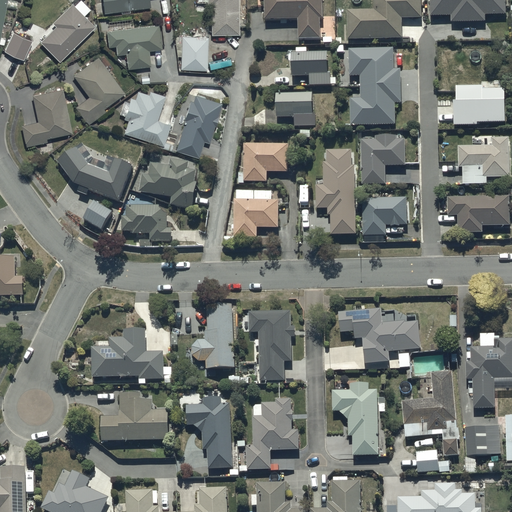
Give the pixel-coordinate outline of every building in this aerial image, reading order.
[(0,0),(0,43),(6,8),(15,9),(17,0),(0,0)] [(73,2),(52,21),(56,25),(40,40),(58,60),(95,26),(85,15),(91,9),(82,0),(80,0),(75,5),(73,2)] [(102,0),(104,12),(121,10),(121,13),(131,12),(130,9),(146,7),(145,0),(102,0)] [(235,0),(204,0),(205,5),(206,5),(207,35),(237,34),(235,0)] [(260,0),(261,23),(294,22),(295,42),(317,41),(316,22),(321,22),(320,0),(260,0)] [(345,13),(345,42),(400,41),(399,21),(419,21),(418,0),(371,0),(372,12),(345,13)] [(429,0),(430,15),(451,14),(451,21),(485,21),(485,14),(506,13),(505,0),(429,0)] [(156,24),(106,30),(108,47),(112,46),(113,55),(123,54),(124,68),(147,66),(146,50),(159,49),(156,24)] [(31,39),(13,31),(4,51),(23,59),(31,39)] [(178,58),(178,69),(204,71),(206,39),(173,37),(174,57),(178,58)] [(393,46),(348,48),(349,75),(360,74),(361,98),(350,98),(351,124),(395,122),(395,102),(401,102),(400,68),(394,68),(393,46)] [(294,55),(289,55),(290,79),(306,79),(307,87),(328,86),(327,76),(325,76),(324,54),(305,55),(305,50),(293,50),(294,55)] [(96,57),(70,77),(84,96),(71,106),(85,124),(103,111),(101,107),(122,92),(96,57)] [(59,88),(31,94),(37,120),(21,124),(26,146),(47,142),(46,137),(69,131),(59,88)] [(479,89),(452,90),(453,105),(449,105),(450,129),(474,128),(474,126),(501,125),(500,92),(479,93),(479,89)] [(146,95),(135,92),(132,99),(127,98),(120,119),(125,121),(120,134),(160,147),(167,124),(154,120),(162,96),(147,92),(146,95)] [(218,103),(193,95),(190,102),(187,101),(172,150),(195,158),(200,142),(205,144),(218,103)] [(309,95),(272,96),(273,120),(292,119),(293,129),(313,128),(312,117),(310,117),(309,95)] [(374,143),(358,143),(359,187),(383,187),(382,169),(401,169),(401,141),(393,141),(393,138),(373,138),(374,143)] [(459,170),(460,187),(484,187),(484,180),(506,179),(505,140),(490,141),(490,148),(456,149),(456,170),(459,170)] [(286,146),(241,147),(241,174),(237,174),(237,184),(264,184),(263,174),(286,174),(286,146)] [(110,176),(89,168),(76,151),(58,166),(72,183),(81,190),(121,205),(135,168),(115,161),(110,176)] [(348,169),(348,152),(324,152),(324,165),(321,165),(321,187),(314,187),(314,212),(325,212),(325,219),(328,219),(328,236),(352,236),(352,169),(348,169)] [(167,168),(148,165),(147,177),(139,176),(136,196),(169,200),(167,208),(191,211),(194,185),(191,185),(193,173),(185,172),(186,164),(168,161),(167,168)] [(254,241),(254,230),(275,231),(276,204),(270,203),(271,194),(234,193),(234,202),(231,202),(230,241),(254,241)] [(507,198),(445,200),(445,219),(454,218),(455,236),(480,235),(480,229),(508,228),(507,198)] [(361,200),(361,238),(383,238),(383,228),(388,228),(388,229),(397,229),(397,228),(404,228),(404,200),(361,200)] [(109,213),(92,203),(81,221),(98,232),(109,213)] [(159,204),(125,204),(125,215),(121,215),(121,231),(132,231),(132,233),(149,233),(149,240),(140,240),(140,246),(150,246),(150,243),(171,243),(171,227),(167,227),(167,212),(164,212),(159,207),(159,204)] [(15,259),(0,259),(0,297),(24,297),(24,278),(15,278),(15,259)] [(379,325),(378,312),(364,313),(364,305),(353,306),(353,314),(335,315),(337,336),(351,335),(351,342),(359,342),(361,366),(387,364),(386,354),(418,351),(416,323),(379,325)] [(188,358),(191,360),(191,368),(196,373),(232,371),(229,307),(203,308),(205,333),(201,334),(202,342),(194,343),(188,349),(188,358)] [(287,329),(287,314),(256,314),(256,312),(249,312),(249,315),(246,315),(246,334),(255,334),(257,384),(282,383),(282,364),(289,364),(288,339),(291,339),(291,329),(287,329)] [(161,382),(160,353),(143,354),(142,332),(121,333),(121,340),(109,340),(109,349),(92,350),(93,379),(140,379),(140,380),(146,380),(146,382),(161,382)] [(491,382),(492,382),(511,381),(511,341),(492,342),(492,336),(477,336),(477,350),(467,350),(467,365),(462,365),(463,383),(469,382),(470,411),(491,410),(491,407),(492,407),(492,395),(491,395),(491,382)] [(456,431),(454,431),(449,375),(428,377),(430,401),(400,404),(403,441),(440,437),(441,457),(455,456),(454,441),(456,441),(456,431)] [(349,439),(349,458),(376,458),(376,448),(375,430),(377,430),(377,415),(376,415),(375,392),(367,392),(367,386),(347,386),(347,393),(328,394),(329,414),(337,414),(337,415),(338,415),(338,416),(338,417),(339,417),(339,418),(340,418),(340,419),(341,419),(342,420),(343,420),(343,421),(344,421),(345,422),(346,439),(349,439)] [(120,418),(102,418),(102,442),(169,441),(169,412),(152,412),(152,402),(141,402),(141,395),(121,395),(120,418)] [(219,400),(200,400),(200,408),(182,407),(182,427),(191,428),(192,428),(192,429),(192,430),(193,430),(193,431),(194,431),(194,432),(195,432),(195,433),(196,433),(196,434),(197,434),(198,435),(199,435),(199,436),(200,452),(204,452),(205,471),(230,470),(230,455),(233,455),(233,443),(228,443),(228,429),(231,429),(230,418),(228,418),(228,406),(219,406),(219,400)] [(253,407),(251,409),(252,419),(249,419),(250,448),(243,449),(244,472),(268,472),(267,453),(297,452),(296,433),(289,433),(288,418),(290,418),(290,413),(288,413),(288,401),(273,402),(273,405),(259,406),(259,407),(253,407)] [(511,471),(511,417),(503,418),(503,444),(504,444),(503,466),(501,466),(501,472),(511,471)] [(499,457),(497,428),(461,430),(463,458),(499,457)] [(436,464),(435,452),(412,454),(414,475),(449,472),(448,463),(436,464)] [(0,511),(26,511),(25,469),(2,469),(2,482),(0,481),(0,511)] [(89,478),(72,469),(64,485),(59,482),(54,492),(48,490),(40,507),(49,511),(100,511),(108,497),(85,486),(89,478)] [(307,511),(358,511),(358,483),(346,483),(345,480),(330,480),(330,484),(329,484),(330,504),(324,504),(324,511),(307,511)] [(307,511),(288,511),(288,506),(283,506),(282,485),(254,486),(254,497),(249,497),(249,508),(254,508),(254,511),(307,511)] [(395,508),(384,508),(383,511),(479,511),(479,510),(473,510),(472,496),(458,496),(458,491),(452,491),(452,486),(433,486),(433,492),(418,492),(418,499),(395,500),(395,508)] [(225,511),(225,490),(197,490),(197,507),(192,507),(191,511),(225,511)] [(156,511),(156,508),(151,508),(151,506),(155,506),(155,493),(123,493),(122,511),(156,511)]
